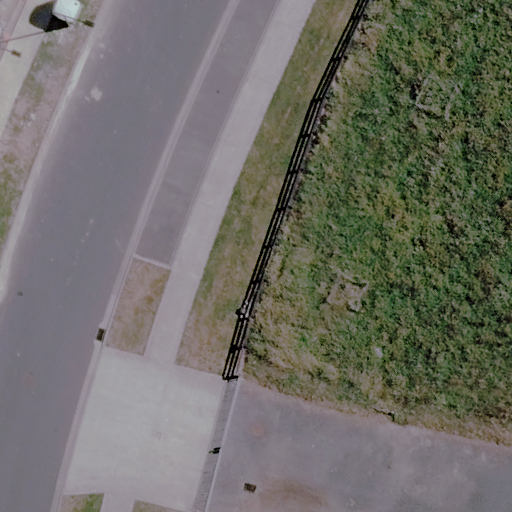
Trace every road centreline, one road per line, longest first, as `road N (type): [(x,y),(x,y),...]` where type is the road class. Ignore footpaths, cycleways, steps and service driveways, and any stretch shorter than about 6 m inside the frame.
road 1 (residential): [(24,388),(511,501)]
road 2 (residential): [(24,388),(91,170),(166,0)]
road 3 (residential): [(3,511),(24,388)]
